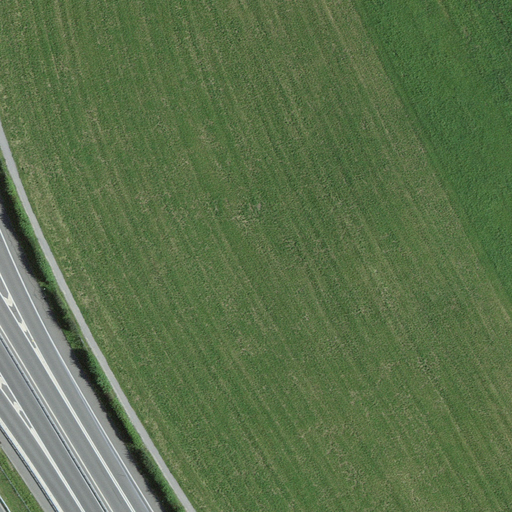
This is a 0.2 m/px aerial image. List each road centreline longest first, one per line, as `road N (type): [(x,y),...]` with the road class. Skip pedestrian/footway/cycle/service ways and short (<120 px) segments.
road 1 (trunk): [(134,511),(0,253)]
road 2 (trunk): [(129,511),(0,310)]
road 3 (trunk): [(0,353),(94,511)]
road 4 (trunk): [(0,404),(72,511)]
